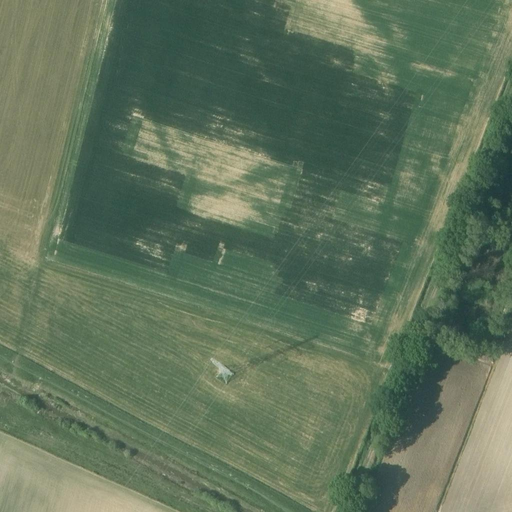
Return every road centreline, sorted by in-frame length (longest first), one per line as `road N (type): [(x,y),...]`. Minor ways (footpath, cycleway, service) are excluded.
road 1 (track): [(347,511),(511,91)]
road 2 (track): [(286,511),(0,358)]
road 3 (track): [(101,0),(68,140)]
